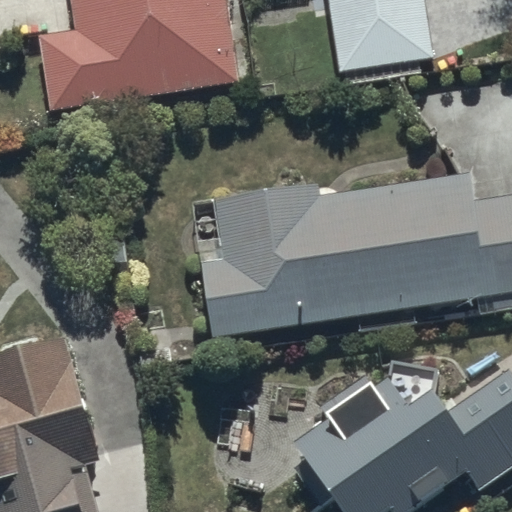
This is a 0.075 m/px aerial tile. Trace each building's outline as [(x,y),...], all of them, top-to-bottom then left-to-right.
[(40,34),(52,107),(237,78),(225,0),(70,0),(75,29),(40,34)] [(326,0),(337,69),(433,55),(424,0),(326,0)] [(202,260),(213,335),(497,293),(499,310),(511,307),(511,194),(471,201),(467,172),(317,194),(315,181),(211,196),(220,257),(202,260)] [(65,332),(0,350),(0,511),(102,511),(87,458),(99,455),(65,332)] [(325,415),(291,438),(343,511),(409,511),(468,471),(482,490),(511,468),(511,367),(509,364),(449,406),(436,387),(436,365),(388,355),(385,375),(374,382),(367,373),(319,406),(325,415)]
